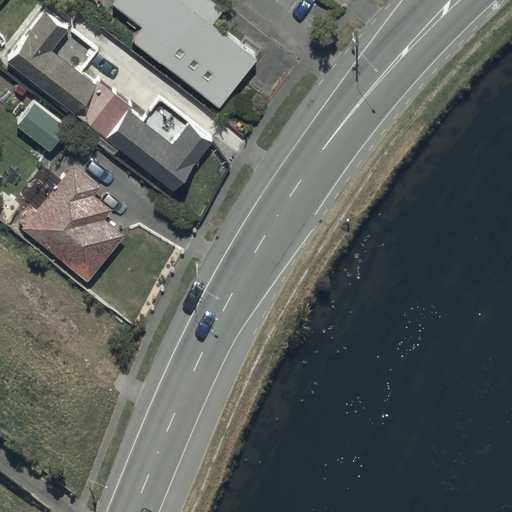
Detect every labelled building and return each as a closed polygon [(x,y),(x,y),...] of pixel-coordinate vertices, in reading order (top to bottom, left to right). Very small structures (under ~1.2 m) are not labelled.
[(140,18),(143,21),(133,34),(221,101),(257,53),(213,19),(225,3),(220,0),(117,0),(132,11),(127,18),(135,24),(140,18)] [(45,5),(6,55),(76,108),(97,80),(53,46),(70,24),(45,5)] [(32,98),(16,120),(52,146),(68,124),(32,98)] [(129,104),(107,132),(174,185),(214,135),(191,117),(173,139),(129,104)] [(32,202),(19,217),(91,275),(127,230),(107,213),(114,204),(96,190),(103,181),(74,158),(57,180),(40,166),(19,191),(32,202)] [(0,226),(0,246),(10,235),(0,226)] [(0,368),(23,340),(0,321),(0,368)]
